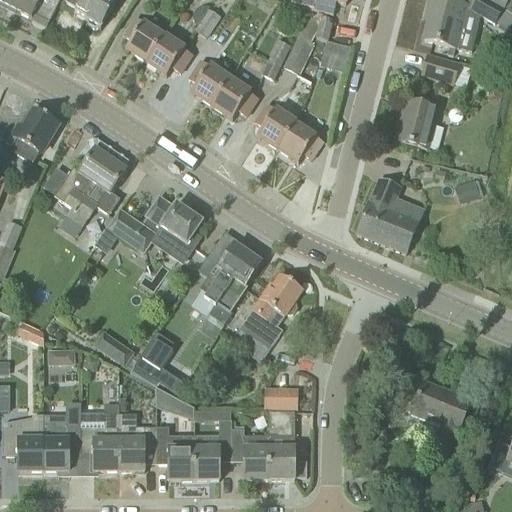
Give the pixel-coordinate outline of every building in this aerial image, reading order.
[(33,19),(48,27),(61,0),(0,0),(0,8),(8,13),(9,11),(15,14),(14,16),(15,17),(16,15),(31,23),(33,19)] [(67,0),(64,5),(78,13),(75,18),(87,25),(87,29),(94,34),(98,32),(100,33),(118,3),(113,0),(67,0)] [(345,9),(347,0),(294,0),(293,7),(312,12),(311,14),(333,19),(336,6),(345,9)] [(511,25),(511,19),(502,14),(478,0),(477,0),(470,14),(480,20),(494,28),(495,27),(508,34),(511,25)] [(478,0),(502,14),(508,4),(501,0),(478,0)] [(431,15),(423,44),(455,52),(465,9),(431,1),(427,14),(431,15)] [(193,34),(206,43),(220,22),(207,13),(193,34)] [(319,30),(320,28),(306,21),(281,71),(299,80),(314,49),(311,47),(319,30)] [(130,45),(125,53),(146,67),(163,41),(135,22),(123,41),(130,45)] [(320,28),(319,30),(316,42),(326,45),(330,28),(320,25),(320,28)] [(163,41),(146,67),(166,80),(172,72),(179,77),(191,59),(163,41)] [(290,51),(279,45),(262,79),(273,85),(290,51)] [(458,69),(427,60),(422,79),(452,88),(458,69)] [(196,89),(191,97),(212,110),(229,84),(201,66),(189,84),(196,89)] [(229,84),(212,110),(232,124),(237,116),(245,121),(257,103),(229,84)] [(437,113),(404,105),(394,145),(427,154),(437,113)] [(257,141),(277,154),(295,128),(267,109),(255,128),(262,133),(257,141)] [(41,158),(58,129),(55,127),(56,125),(47,119),(46,122),(34,114),(23,132),(17,128),(11,139),(16,143),(10,154),(33,169),(40,157),(41,158)] [(311,165),(323,147),(295,128),(277,154),(298,168),(303,160),(311,165)] [(87,153),(84,152),(78,161),(86,166),(79,176),(74,172),(55,201),(73,213),(66,224),(82,234),(96,212),(108,220),(120,204),(110,197),(126,175),(122,172),(127,165),(103,149),(102,150),(95,146),(91,146),(87,153)] [(356,239),(405,259),(418,227),(390,216),(399,192),(379,184),(356,239)] [(102,240),(112,247),(117,240),(143,258),(161,231),(172,239),(164,250),(185,264),(199,243),(193,239),(202,226),(199,224),(200,223),(193,218),(192,220),(175,208),(173,211),(159,202),(140,229),(119,215),(102,240)] [(0,291),(15,257),(12,255),(21,232),(7,226),(0,241),(0,291)] [(244,291),(261,267),(257,264),(258,261),(236,246),(231,254),(213,280),(211,278),(209,280),(208,279),(199,293),(217,305),(215,308),(229,318),(247,292),(244,291)] [(292,308),(301,295),(280,280),(273,290),(270,287),(258,303),(259,304),(230,347),(260,368),(283,335),(276,331),(285,318),(287,319),(291,318),(295,313),(294,309),(292,308)] [(32,332),(26,345),(43,352),(43,337),(32,332)] [(157,338),(134,373),(151,385),(158,375),(161,376),(175,356),(172,354),(175,350),(157,338)] [(49,369),(72,368),(72,355),(48,356),(49,369)] [(458,436),(470,407),(423,387),(411,416),(442,429),(436,442),(450,448),(455,435),(458,436)] [(195,413),(156,392),(156,412),(194,424),(195,413)] [(298,393),(264,393),(264,416),(298,416),(298,393)] [(93,476),(118,476),(118,419),(118,410),(103,410),(103,432),(81,432),(81,459),(93,459),(93,476)] [(268,417),(268,441),(268,484),(294,484),(294,417),(268,417)] [(156,432),(144,432),(136,432),(136,419),(118,419),(118,476),(144,476),(144,469),(156,469),(156,432)] [(18,476),(43,476),(43,420),(32,420),(32,424),(2,429),(2,461),(17,461),(18,476)] [(69,459),(81,459),(81,432),(81,428),(68,428),(67,446),(54,446),(55,420),(43,420),(43,476),(69,476),(69,459)] [(219,471),(231,471),(231,435),(231,426),(218,426),(218,441),(193,441),(194,485),(219,485),(219,471)] [(168,485),(194,485),(193,441),(169,441),(169,432),(156,432),(156,469),(168,469),(168,485)] [(243,485),(268,484),(268,441),(244,441),(244,435),(231,435),(231,471),(243,471),(243,485)]
